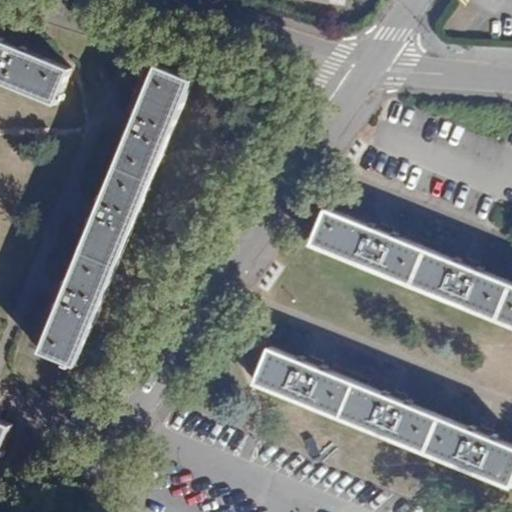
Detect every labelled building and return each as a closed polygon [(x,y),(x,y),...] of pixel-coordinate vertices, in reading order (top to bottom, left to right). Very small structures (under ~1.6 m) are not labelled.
[(70,68),(0,39),(0,79),(56,103),(70,68)] [(193,81),(158,66),(41,350),(76,364),(193,81)] [(379,229),(328,208),(314,242),(511,323),(511,283),(471,266),(379,229)] [(511,445),(272,347),(258,381),(511,485),(511,445)] [(16,427),(0,420),(0,458),(2,460),(16,427)]
